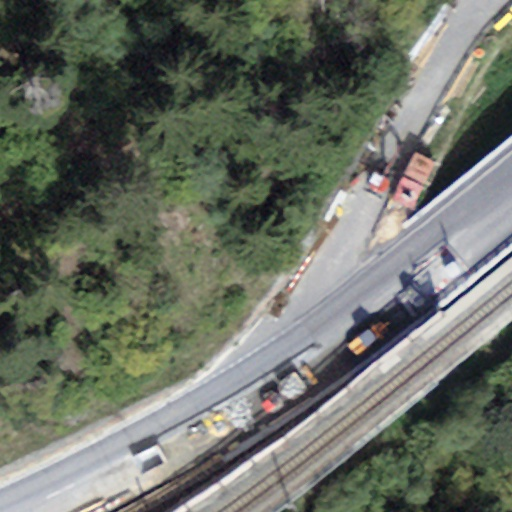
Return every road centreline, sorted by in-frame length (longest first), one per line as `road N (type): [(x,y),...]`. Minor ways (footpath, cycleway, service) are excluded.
road 1 (primary): [(511,201),(225,406),(21,511)]
road 2 (track): [(487,0),(383,169),(319,346)]
